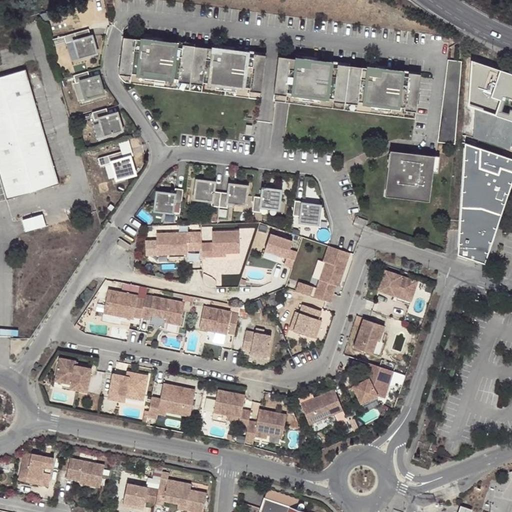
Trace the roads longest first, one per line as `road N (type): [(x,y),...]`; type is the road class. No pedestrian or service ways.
road 1 (residential): [(47,332),(279,381),(328,358),(366,241)]
road 2 (residential): [(162,153),(326,171),(349,235),(366,241)]
road 3 (residential): [(366,241),(456,273),(407,416)]
road 4 (residential): [(233,462),(27,420)]
road 5 (residential): [(120,16),(108,67),(162,153)]
road 6 (residential): [(90,268),(162,153)]
road 7 (residential): [(90,268),(221,294)]
